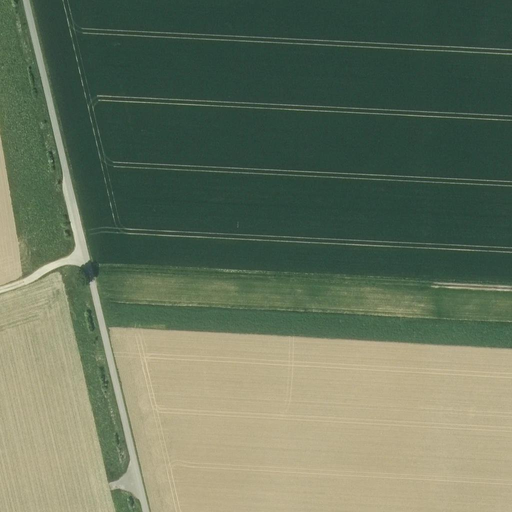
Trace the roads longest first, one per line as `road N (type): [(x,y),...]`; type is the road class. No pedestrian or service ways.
road 1 (track): [(23,0),(145,511)]
road 2 (track): [(511,296),(89,275)]
